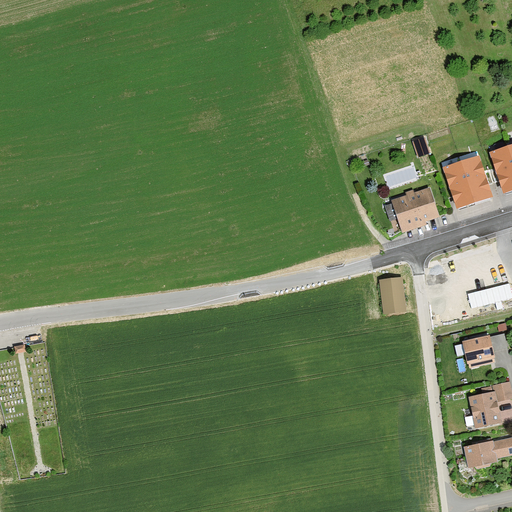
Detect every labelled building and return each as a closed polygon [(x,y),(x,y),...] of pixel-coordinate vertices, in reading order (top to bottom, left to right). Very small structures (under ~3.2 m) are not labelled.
[(425,137),(413,141),(418,157),(430,153),(425,137)] [(511,145),(508,147),(489,153),(495,169),(503,195),(511,191),(511,145)] [(461,162),(443,168),(457,209),(493,198),(484,172),(479,156),(461,162)] [(407,196),(392,200),(401,231),(403,235),(426,227),(426,224),(440,220),(430,189),(414,194),(413,192),(406,194),(407,196)] [(403,279),(380,282),(384,316),(407,313),(403,279)] [(469,293),(473,309),(511,297),(511,286),(510,281),(469,293)] [(506,324),(499,325),(500,332),(508,331),(506,324)] [(504,334),(490,337),(493,351),(501,350),(508,348),(504,334)] [(464,341),(462,341),(463,343),(465,354),(465,355),(467,361),(467,364),(469,364),(470,368),(491,363),(495,362),(494,358),(495,358),(493,351),(490,337),(490,335),(465,341),(464,341)] [(15,348),(14,348),(16,355),(26,353),(25,346),(23,346),(15,348)] [(475,429),(501,423),(497,402),(511,398),(511,391),(510,382),(492,386),(493,391),(482,394),(468,396),(475,429)] [(473,446),(464,448),(468,470),(498,464),(498,460),(511,457),(511,438),(499,442),(493,443),(493,442),(473,446)]
